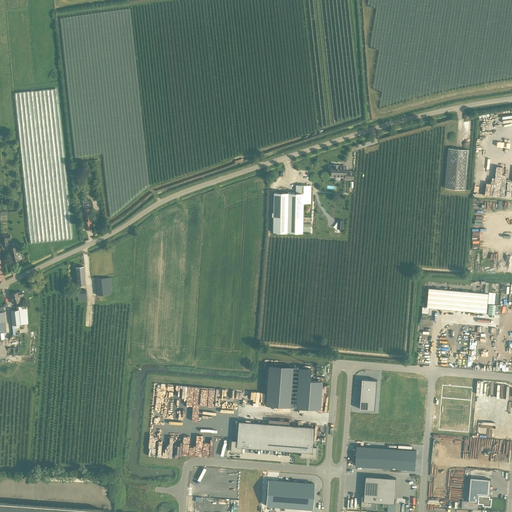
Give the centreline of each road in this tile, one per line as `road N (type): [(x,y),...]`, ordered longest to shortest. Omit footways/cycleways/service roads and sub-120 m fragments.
road 1 (unclassified): [(0,286),(178,193),(413,117),(511,98)]
road 2 (unclassified): [(182,511),(184,479),(195,463),(327,470)]
road 3 (unclassified): [(422,511),(433,371)]
road 4 (unclassified): [(351,364),(334,363),(327,470)]
